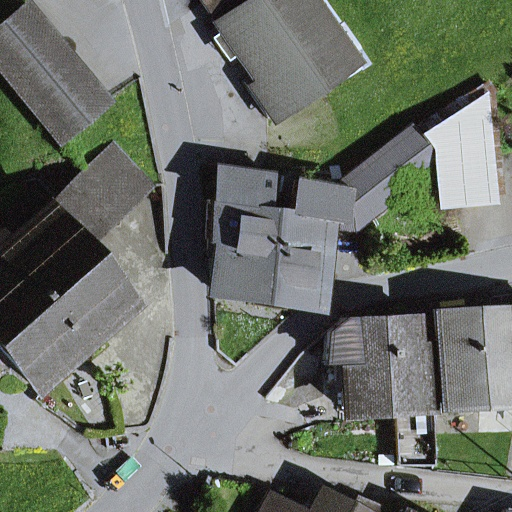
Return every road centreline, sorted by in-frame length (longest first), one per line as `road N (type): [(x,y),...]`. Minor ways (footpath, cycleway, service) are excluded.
road 1 (tertiary): [(145,0),(170,112),(191,345),(167,434)]
road 2 (residential): [(511,263),(347,296),(299,327),(249,387),(167,434)]
road 3 (residential): [(511,496),(286,469),(167,434)]
